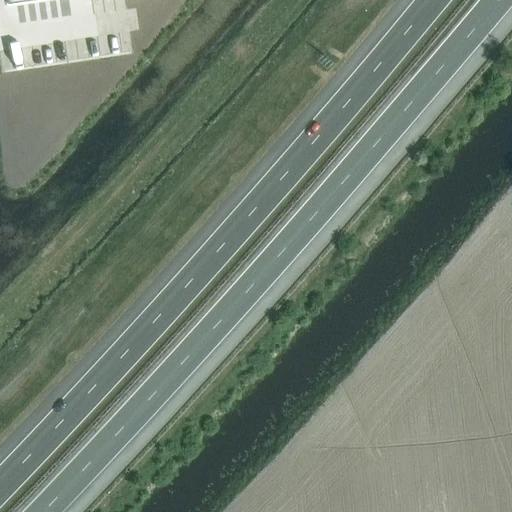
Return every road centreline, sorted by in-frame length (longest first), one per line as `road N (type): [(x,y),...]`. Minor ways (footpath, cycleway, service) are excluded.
road 1 (motorway): [(41,511),(347,176),(495,0)]
road 2 (motorway): [(432,0),(0,481)]
